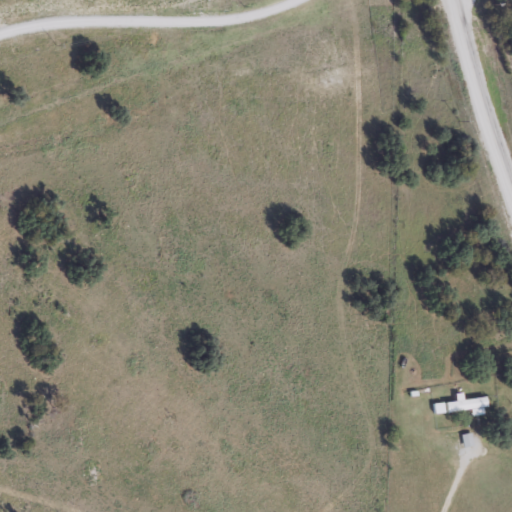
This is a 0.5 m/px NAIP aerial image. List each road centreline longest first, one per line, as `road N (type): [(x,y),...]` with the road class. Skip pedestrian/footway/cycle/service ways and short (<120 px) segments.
road 1 (residential): [(292,0),(199,19),(51,21),(0,31)]
road 2 (secondary): [(455,0),(511,186)]
